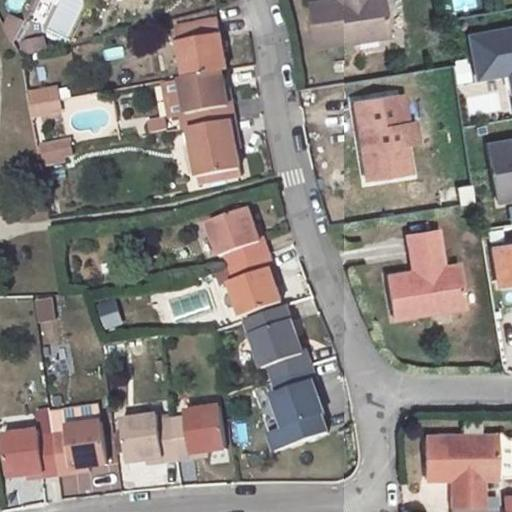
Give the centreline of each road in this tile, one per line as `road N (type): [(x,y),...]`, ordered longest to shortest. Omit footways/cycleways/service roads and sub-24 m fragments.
road 1 (residential): [(371,395),(297,210),(254,0)]
road 2 (residential): [(127,511),(228,499),(379,497)]
road 3 (residential): [(511,393),(371,395)]
